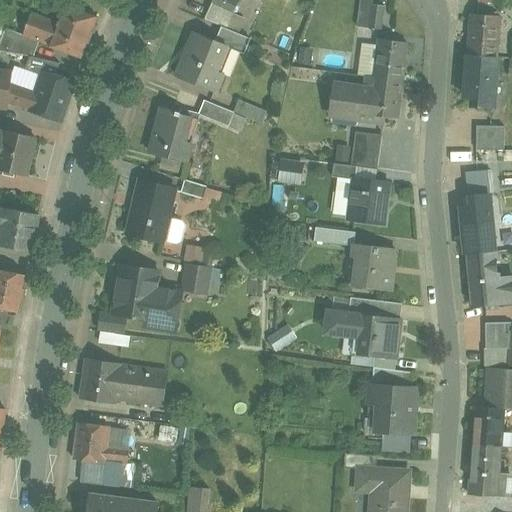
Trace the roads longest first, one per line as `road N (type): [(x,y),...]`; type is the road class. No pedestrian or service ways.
road 1 (tertiary): [(141,0),(73,201),(26,511)]
road 2 (residential): [(445,511),(453,394),(433,145),(437,32),(427,0)]
